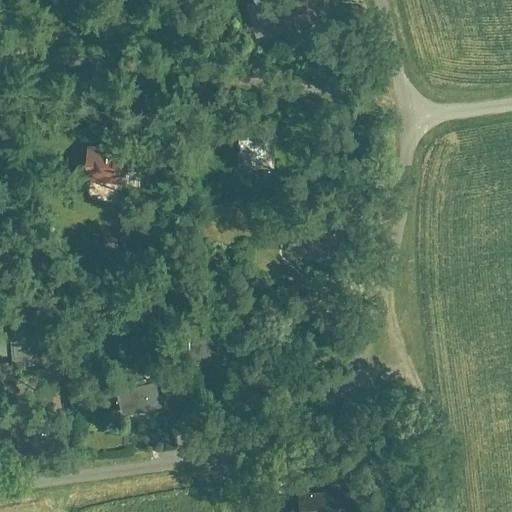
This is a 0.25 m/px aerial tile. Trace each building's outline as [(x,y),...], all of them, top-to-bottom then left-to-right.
[(255,0),(249,2),(255,27),(271,23),(267,7),(274,5),(272,0),(255,0)] [(292,0),(274,5),(267,7),(271,23),(273,32),(318,20),(312,0),(292,0)] [(276,137),(243,136),(242,165),(275,167),(276,137)] [(129,149),(92,146),(89,179),(126,182),(129,149)] [(341,239),(303,224),(294,247),(331,263),(341,239)] [(301,316),(331,328),(340,308),(309,296),(301,316)] [(204,337),(204,330),(189,329),(187,362),(210,363),(210,356),(232,357),(234,339),(204,337)] [(58,331),(20,334),(21,357),(59,355),(58,331)] [(158,382),(119,390),(124,410),(162,402),(158,382)] [(386,399),(376,405),(381,412),(390,406),(386,399)] [(291,496),(292,511),(341,511),(341,493),(291,496)]
